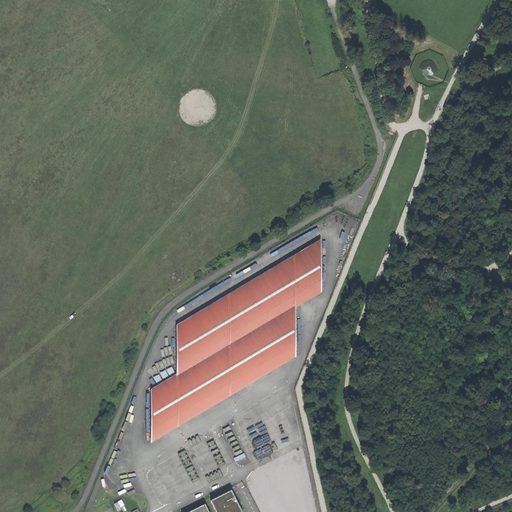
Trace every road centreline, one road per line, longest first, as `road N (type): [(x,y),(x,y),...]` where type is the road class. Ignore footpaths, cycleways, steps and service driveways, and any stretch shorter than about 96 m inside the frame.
road 1 (unclassified): [(73,511),(172,301),(349,197),(377,166),(378,136),(331,0)]
road 2 (track): [(511,255),(478,270),(420,254),(403,220),(446,94),(498,0)]
road 3 (track): [(403,220),(347,378),(353,431),(393,511)]
road 4 (track): [(368,0),(384,107),(397,126)]
